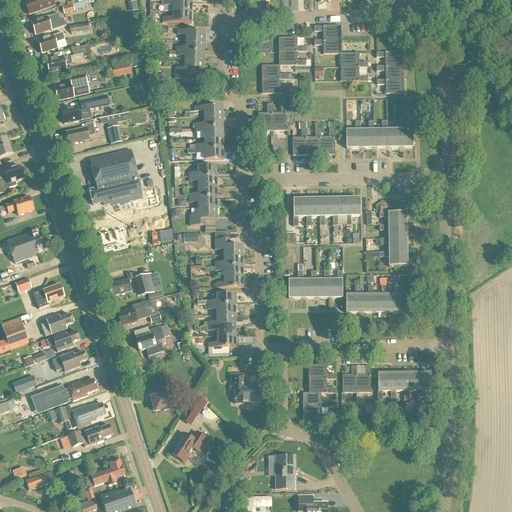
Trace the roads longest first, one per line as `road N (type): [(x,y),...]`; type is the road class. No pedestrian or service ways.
road 1 (unclassified): [(157,511),(0,31)]
road 2 (residential): [(241,180),(447,176)]
road 3 (residential): [(283,349),(260,350),(257,239),(242,222),(241,180)]
road 4 (residential): [(360,511),(322,451),(283,421),(283,349)]
road 5 (residential): [(409,2),(371,17),(224,13)]
road 6 (residential): [(241,180),(239,104),(225,87),(224,13)]
road 7 (residential): [(448,347),(447,176)]
road 8 (residential): [(283,349),(448,347)]
road 9 (residential): [(442,511),(453,440),(448,347)]
